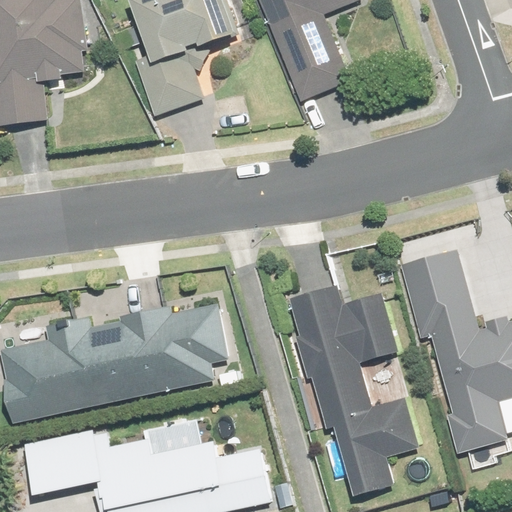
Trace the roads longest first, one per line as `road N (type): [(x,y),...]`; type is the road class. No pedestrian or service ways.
road 1 (tertiary): [(0,233),(327,188),(505,142)]
road 2 (residential): [(458,0),(505,142)]
